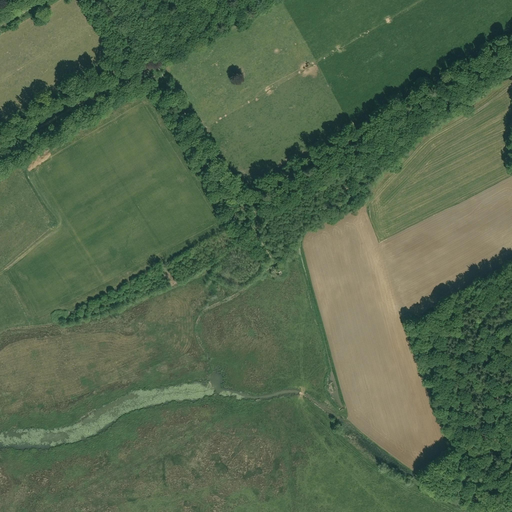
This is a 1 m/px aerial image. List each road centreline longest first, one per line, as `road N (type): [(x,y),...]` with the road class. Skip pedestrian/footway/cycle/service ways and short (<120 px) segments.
road 1 (track): [(511,85),(431,137),(363,206)]
road 2 (track): [(147,54),(232,198)]
